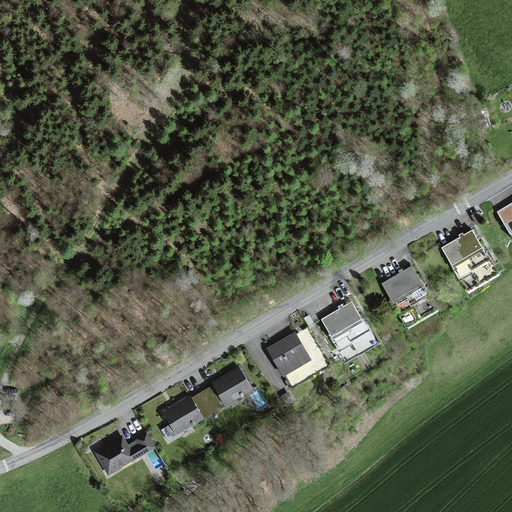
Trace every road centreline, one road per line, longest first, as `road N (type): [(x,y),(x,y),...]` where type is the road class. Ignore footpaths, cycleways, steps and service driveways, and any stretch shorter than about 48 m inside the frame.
road 1 (tertiary): [(511,175),(109,413),(0,467)]
road 2 (track): [(0,425),(52,284),(176,94),(190,31),(179,0)]
